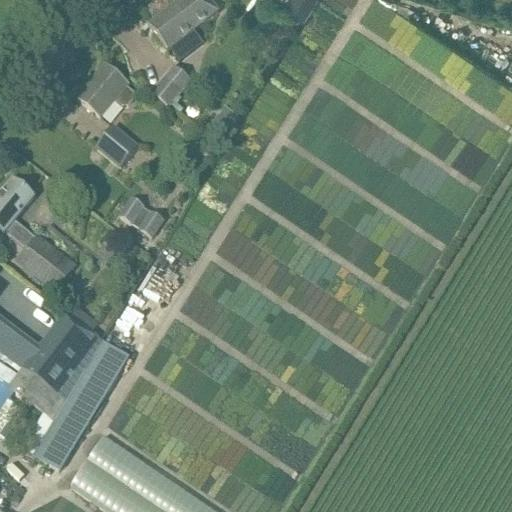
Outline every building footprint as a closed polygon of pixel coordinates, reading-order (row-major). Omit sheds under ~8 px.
[(217,13),(207,0),(177,0),(180,4),(148,28),(166,52),(217,13)] [(286,0),(283,7),(302,19),(313,0),(286,0)] [(128,87),(106,68),(78,102),(100,120),(115,103),(122,110),(128,109),(135,101),(134,95),(126,89),(128,87)] [(173,70),(152,97),(170,111),(191,84),(173,70)] [(120,171),(138,150),(114,130),(96,152),(120,171)] [(217,143),(221,137),(211,130),(206,135),(217,143)] [(36,200),(28,194),(13,181),(2,195),(3,196),(0,199),(0,233),(26,255),(17,266),(56,296),(77,269),(38,239),(36,241),(16,225),(36,200)] [(131,203),(120,220),(140,234),(153,242),(164,225),(151,217),(131,203)] [(0,356),(2,358),(23,374),(65,405),(102,344),(66,316),(40,351),(0,320),(0,356)] [(103,345),(34,458),(60,476),(129,361),(103,345)] [(65,405),(23,374),(18,381),(0,368),(0,416),(13,397),(44,419),(22,450),(31,457),(53,425),(65,405)]
